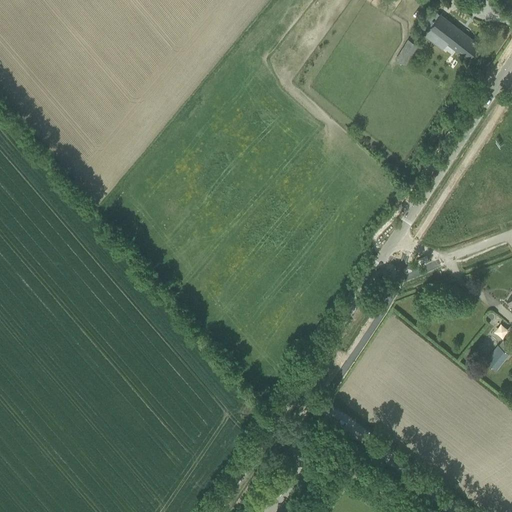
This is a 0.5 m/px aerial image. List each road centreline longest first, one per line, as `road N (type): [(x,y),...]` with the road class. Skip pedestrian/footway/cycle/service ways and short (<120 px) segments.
road 1 (secondary): [(210,511),(396,237)]
road 2 (secondary): [(396,237),(511,60)]
road 3 (track): [(294,386),(455,511)]
